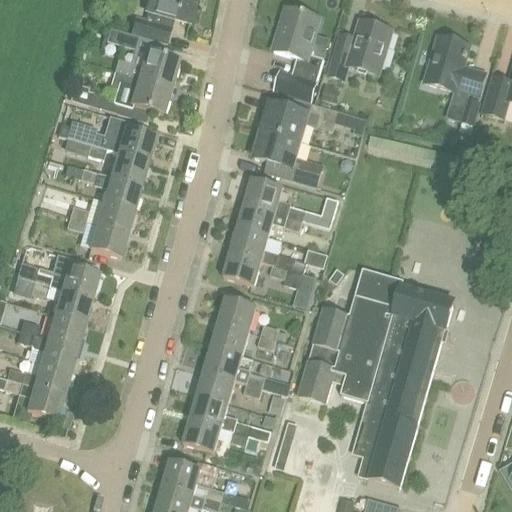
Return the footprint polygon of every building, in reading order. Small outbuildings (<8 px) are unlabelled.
[(189,27),(197,0),(150,0),(146,13),(154,15),(151,26),(137,22),(132,37),(165,46),(172,22),(189,27)] [(306,84),(317,87),(318,85),(324,64),(309,59),(312,47),(320,22),(313,19),(287,11),(273,56),(298,64),(294,78),(293,80),(306,84)] [(338,54),(329,82),(344,86),(349,70),(379,79),(392,36),(361,27),(356,42),(343,38),(338,54)] [(109,33),(106,45),(136,53),(139,41),(109,33)] [(479,100),(487,77),(465,70),(471,50),(438,40),(424,88),(456,97),(457,94),(479,100)] [(170,92),(177,65),(147,57),(143,71),(117,64),(114,76),(170,92)] [(280,73),(273,96),(312,108),(319,85),(318,85),(317,87),(306,84),(293,80),(294,78),(280,73)] [(170,92),(114,76),(110,92),(116,94),(117,89),(135,94),(131,110),(162,118),(170,92)] [(511,79),(510,86),(494,81),(483,116),(505,122),(510,105),(511,105),(511,79)] [(325,89),(320,104),(334,108),(338,95),(333,93),(333,92),(325,89)] [(118,110),(121,103),(114,101),(92,94),(87,109),(116,118),(118,110)] [(471,138),(471,137),(474,130),(481,106),(466,102),(459,125),(462,126),(459,134),(471,138)] [(271,108),(263,134),(304,146),(309,129),(315,130),(333,136),(336,128),(339,116),(313,108),(309,120),(307,119),(271,108)] [(156,142),(127,133),(129,126),(110,120),(104,140),(96,137),(97,133),(72,126),(67,142),(90,149),(106,153),(117,156),(148,166),(156,142)] [(265,178),(278,182),(317,193),(318,193),(324,170),(299,162),(304,147),(304,146),(263,134),(255,162),(269,166),(265,178)] [(450,148),(458,150),(464,151),(465,145),(459,144),(459,143),(451,141),(451,143),(446,141),(445,147),(450,148)] [(103,164),(106,153),(90,149),(87,160),(103,164)] [(141,190),(148,166),(117,156),(110,180),(141,190)] [(80,184),(83,173),(68,168),(65,179),(80,184)] [(96,189),(100,178),(83,173),(80,184),(96,189)] [(134,214),(141,190),(110,180),(102,204),(134,214)] [(252,184),(245,209),(277,218),(287,221),(290,210),(291,208),(280,205),(284,193),(252,184)] [(54,201),(72,205),(75,194),(57,190),(54,201)] [(126,238),(134,214),(102,204),(95,228),(126,238)] [(245,209),(238,233),(270,242),(277,218),(245,209)] [(290,210),(287,221),(303,226),(330,233),(333,223),(306,215),(290,210)] [(86,226),(89,215),(72,211),(69,221),(86,226)] [(82,237),(86,226),(69,221),(66,232),(82,237)] [(287,221),(284,232),(300,236),(303,226),(287,221)] [(119,262),(126,238),(95,228),(88,252),(119,262)] [(231,257),(262,266),(273,269),(303,278),(306,266),(266,255),(270,242),(238,233),(231,257)] [(231,257),(224,281),(255,290),(262,266),(231,257)] [(95,278),(98,270),(78,265),(76,273),(67,270),(64,282),(54,279),(50,281),(36,277),(37,272),(21,267),(16,282),(34,287),(48,292),(60,295),(92,304),(99,279),(95,278)] [(273,270),(270,280),(285,284),(284,289),(298,293),(303,278),(273,269),(273,270)] [(330,283),(336,288),(336,289),(344,279),(343,278),(338,273),(330,283)] [(446,333),(454,306),(402,291),(404,285),(363,274),(350,321),(323,314),(299,400),(327,408),(333,386),(345,389),(342,399),(369,407),(354,458),(365,461),(360,481),(400,492),(444,333),(446,333)] [(45,302),(48,292),(34,287),(31,298),(45,302)] [(85,328),(92,304),(60,295),(53,319),(85,328)] [(250,337),(257,312),(226,303),(218,328),(250,337)] [(81,353),(84,343),(81,342),(85,328),(53,319),(46,342),(46,343),(78,352),(81,353)] [(36,339),(39,329),(23,325),(20,335),(36,339)] [(243,361),(250,337),(218,328),(211,352),(243,361)] [(280,335),(280,334),(264,329),(261,339),(277,344),(280,335)] [(43,356),(39,367),(71,376),(78,352),(46,343),(46,342),(36,339),(20,335),(17,346),(31,350),(33,353),(43,356)] [(288,338),(280,335),(277,344),(286,347),(288,338)] [(274,355),(277,344),(261,339),(258,351),(274,355)] [(247,388),(263,393),(263,392),(276,396),(279,385),(266,382),(250,377),(250,375),(239,372),(243,361),(211,352),(204,376),(235,385),(247,388)] [(64,400),(71,376),(39,367),(36,379),(25,376),(24,377),(9,373),(6,383),(64,400)] [(228,409),(235,385),(204,376),(197,400),(228,409)] [(6,384),(0,382),(0,394),(18,400),(12,422),(28,427),(31,417),(57,425),(64,400),(6,383),(6,384)] [(260,403),(263,393),(247,388),(244,398),(260,403)] [(249,441),(252,430),(237,426),(238,423),(225,420),(228,409),(197,400),(190,424),(221,433),(233,436),(233,437),(249,441)] [(281,420),(286,404),(274,401),(270,417),(277,419),(281,420)] [(214,458),(221,433),(190,424),(182,448),(214,458)] [(284,474),(285,469),(297,430),(288,427),(277,466),(275,472),(284,474)] [(246,451),(249,441),(233,437),(230,447),(246,451)] [(261,445),(249,441),(246,451),(245,456),(257,459),(261,445)] [(195,498),(202,474),(170,465),(164,489),(195,498)] [(207,502),(195,499),(195,498),(164,489),(157,511),(191,511),(192,511),(196,511),(226,511),(228,508),(222,506),(222,505),(207,501),(207,502)] [(222,505),(225,496),(209,492),(207,501),(222,505)] [(245,511),(247,511),(250,502),(229,497),(227,507),(245,511)] [(340,511),(353,511),(354,511),(355,508),(355,506),(343,503),(340,511)]
